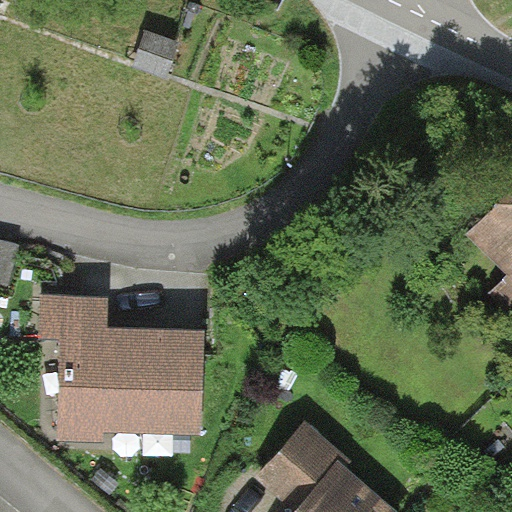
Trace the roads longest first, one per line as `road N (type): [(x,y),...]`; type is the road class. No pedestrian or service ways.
road 1 (residential): [(388,28),(361,105),(330,155),(240,225),(167,242),(102,236),(0,207)]
road 2 (unclassified): [(511,77),(388,28)]
